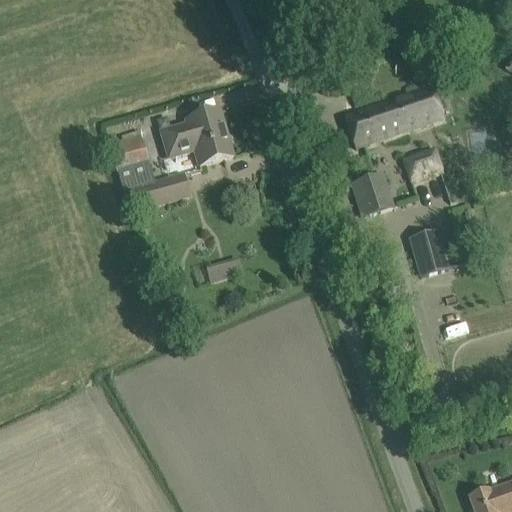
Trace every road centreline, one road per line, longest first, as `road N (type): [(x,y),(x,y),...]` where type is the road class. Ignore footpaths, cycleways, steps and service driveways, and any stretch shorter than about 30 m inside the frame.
road 1 (unclassified): [(416,511),(285,156),(284,130),(335,0)]
road 2 (track): [(284,130),(230,0)]
